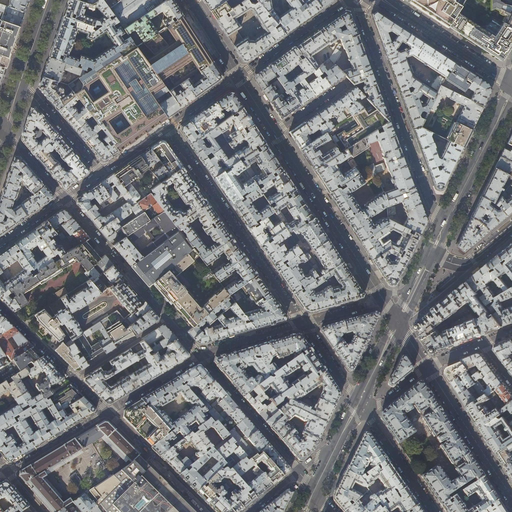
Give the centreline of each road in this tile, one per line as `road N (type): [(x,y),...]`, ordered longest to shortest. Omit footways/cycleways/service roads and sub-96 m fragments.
road 1 (residential): [(440,235),(362,0)]
road 2 (residential): [(169,125),(303,323)]
road 3 (tertiary): [(381,297),(275,132)]
road 4 (secondary): [(440,235),(511,88)]
road 5 (residential): [(167,318),(63,198)]
road 6 (tertiary): [(511,497),(426,367)]
road 7 (residential): [(382,0),(511,84)]
road 8 (residential): [(300,471),(200,355)]
road 9 (residential): [(107,412),(208,511)]
road 10 (residential): [(348,0),(238,76)]
road 11 (residential): [(20,80),(100,172)]
